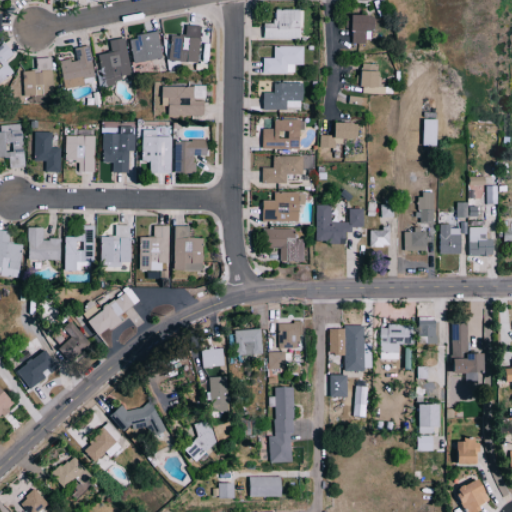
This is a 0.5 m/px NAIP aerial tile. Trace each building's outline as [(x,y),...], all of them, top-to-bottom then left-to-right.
[(300,38),(299,8),(271,9),(271,22),(260,22),(260,39),(300,38)] [(343,29),(348,29),(348,41),(371,41),(371,14),(343,14),(343,29)] [(197,61),(198,25),(183,25),(183,39),(169,38),(168,61),(197,61)] [(126,38),(132,64),(161,56),(154,30),(126,38)] [(131,75),(121,36),(105,40),(108,51),(95,54),(102,83),(131,75)] [(0,44),(0,83),(13,73),(4,63),(14,55),(3,42),(0,44)] [(83,85),(82,78),(93,76),(86,44),(71,47),(73,59),(57,62),(63,89),(83,85)] [(301,45),(271,46),(271,57),(259,57),(259,73),(293,72),(293,64),(302,64),(301,45)] [(377,63),(356,62),(355,85),(376,86),(377,63)] [(23,95),(51,94),(50,70),(22,70),(23,95)] [(299,108),(298,81),(270,82),(270,91),(258,92),(258,109),(299,108)] [(201,100),(189,99),(189,85),(153,84),(152,105),(165,105),(165,114),(201,114),(201,100)] [(190,97),(200,97),(200,84),(190,85),(190,97)] [(296,149),(296,130),(301,130),(302,119),(271,118),(271,128),(259,127),(259,148),(296,149)] [(353,138),(354,122),(327,121),(327,134),(318,134),(318,146),(339,146),(339,138),(353,138)] [(0,123),(0,156),(6,157),(7,167),(21,167),(21,124),(0,123)] [(48,147),(49,131),(31,131),(30,161),(42,161),(42,171),(58,171),(58,147),(48,147)] [(134,133),(99,132),(98,161),(110,162),(110,171),(127,172),(128,150),(133,150),(134,133)] [(92,135),(61,134),(61,160),(75,160),(75,171),(91,171),(92,135)] [(167,172),(167,136),(138,136),(138,162),(145,162),(144,172),(167,172)] [(176,139),(175,172),(192,172),(192,155),(201,155),(201,140),(176,139)] [(299,155),(270,155),(270,167),(258,166),(258,182),(284,183),(284,173),(299,173),(299,155)] [(258,199),(259,221),(295,220),(294,203),(302,203),(301,191),(269,192),(269,199),(258,199)] [(430,222),(431,191),(416,191),(415,222),(430,222)] [(361,207),(346,207),(345,221),(329,221),(329,204),(312,204),(312,242),(343,242),(343,231),(349,232),(349,226),(361,226),(361,207)] [(511,221),(500,221),(499,241),(511,241),(511,216),(511,221)] [(435,252),(457,253),(458,228),(447,228),(447,224),(436,223),(435,252)] [(25,259),(59,259),(59,268),(91,268),(91,224),(81,224),(81,237),(41,237),(41,227),(25,227),(25,259)] [(98,234),(99,266),(119,266),(119,261),(129,261),(128,224),(119,224),(119,234),(98,234)] [(161,270),(161,262),(166,262),(167,225),(150,224),(150,236),(138,236),(137,269),(161,270)] [(201,237),(186,237),(187,225),(171,225),(170,269),(200,270),(201,237)] [(464,226),(465,255),(491,254),(491,238),(482,239),(482,226),(464,226)] [(300,238),(289,238),(289,228),(260,228),(261,252),(276,251),(276,261),(300,260),(300,238)] [(367,245),(386,245),(386,228),(367,228),(367,245)] [(400,230),(401,250),(422,249),(422,229),(400,230)] [(8,242),(9,232),(0,230),(0,272),(17,274),(20,244),(8,242)] [(96,309),(85,294),(75,302),(77,306),(72,310),(93,337),(117,319),(114,316),(130,304),(121,290),(96,309)] [(433,317),(416,317),(416,342),(433,343),(433,317)] [(86,341),(64,320),(47,338),(69,359),(86,341)] [(276,321),(275,331),(280,331),(280,348),(295,348),(295,322),(276,321)] [(465,322),(448,322),(448,357),(445,357),(445,371),(476,371),(476,352),(465,352),(465,322)] [(408,344),(408,325),(377,325),(376,352),(395,352),(396,343),(408,344)] [(326,326),(326,354),(340,354),(340,370),(361,370),(360,326),(326,326)] [(232,354),(258,353),(257,329),(231,329),(232,354)] [(197,348),(198,366),(220,365),(219,347),(197,348)] [(23,386),(54,370),(43,349),(12,366),(23,386)] [(266,352),(266,368),(290,368),(289,352),(266,352)] [(496,380),(511,379),(511,359),(508,359),(508,367),(496,367),(496,380)] [(343,374),(326,375),(326,396),(343,396),(343,374)] [(266,462),(290,462),(289,386),(273,387),(273,435),(266,435),(266,462)] [(0,410),(10,400),(0,391),(0,410)] [(123,411),(121,405),(106,410),(114,434),(145,424),(148,434),(161,430),(151,401),(123,411)] [(412,426),(435,426),(435,404),(412,404),(412,426)] [(89,461),(119,437),(107,422),(77,446),(89,461)] [(430,435),(414,435),(413,450),(429,450),(430,435)] [(474,463),(473,436),(460,437),(460,440),(448,441),(449,464),(474,463)] [(47,474),(60,488),(82,468),(69,454),(47,474)] [(277,476),(244,476),(245,496),(277,496),(277,476)] [(458,511),(465,511),(474,509),(472,505),(485,500),(480,488),(475,490),(471,479),(449,487),(458,511)] [(231,482),(215,482),(215,497),(231,498),(231,482)] [(23,511),(31,511),(43,503),(30,488),(11,503),(18,511),(21,509),(23,511)]
